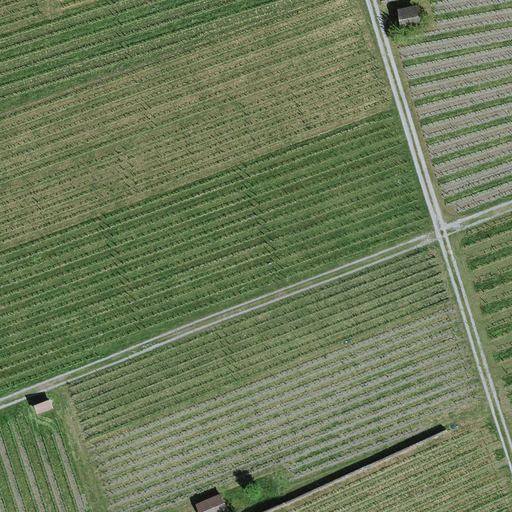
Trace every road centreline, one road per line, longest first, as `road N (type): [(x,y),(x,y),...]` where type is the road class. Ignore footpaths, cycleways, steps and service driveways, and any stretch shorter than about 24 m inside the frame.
road 1 (track): [(511,205),(0,404)]
road 2 (track): [(511,464),(373,0)]
